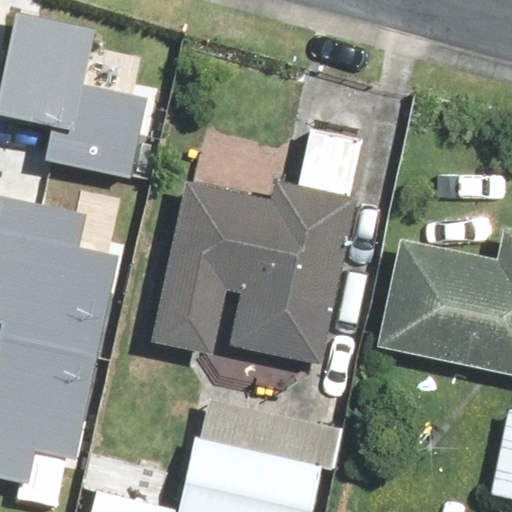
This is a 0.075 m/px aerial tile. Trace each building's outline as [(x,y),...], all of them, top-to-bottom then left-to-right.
[(0,91),(0,100),(53,111),(46,149),(130,165),(145,87),(78,74),(88,20),(17,6),(0,91)] [(294,131),(281,193),(259,189),(256,205),(170,187),(137,345),(193,356),(206,288),(227,293),(217,341),(306,360),(338,205),(351,143),(294,131)] [(0,462),(32,469),(38,438),(77,446),(117,243),(78,236),(84,203),(0,186),(0,462)] [(379,242),(359,345),(511,374),(511,235),(497,233),(491,263),(379,242)] [(319,427),(189,405),(170,511),(304,511),(313,465),(328,467),(334,430),(319,427)] [(511,412),(499,410),(482,500),(511,505),(511,412)] [(159,511),(160,509),(81,490),(75,511),(159,511)]
